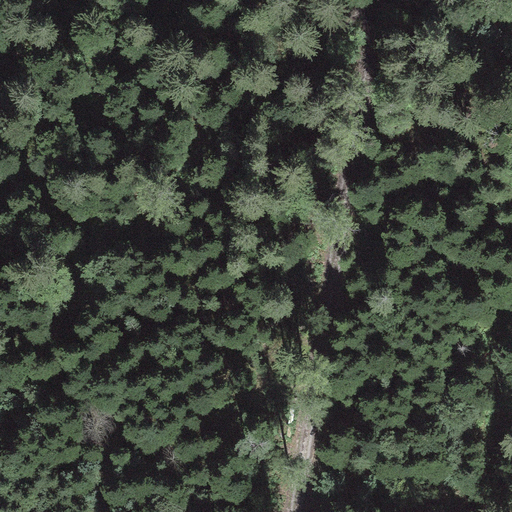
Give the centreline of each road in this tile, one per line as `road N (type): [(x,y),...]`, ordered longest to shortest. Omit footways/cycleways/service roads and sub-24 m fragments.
road 1 (track): [(374,0),(51,304),(0,364)]
road 2 (track): [(299,511),(378,0)]
